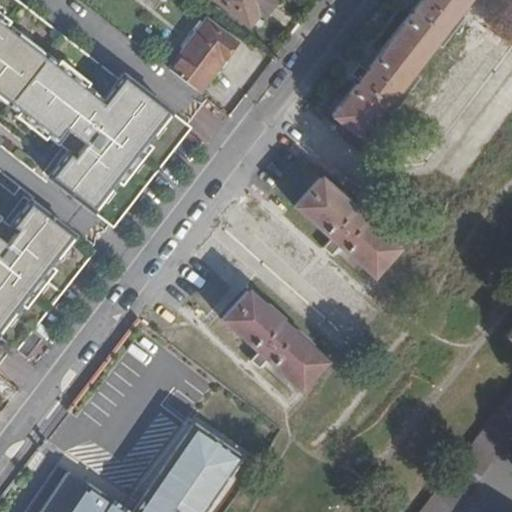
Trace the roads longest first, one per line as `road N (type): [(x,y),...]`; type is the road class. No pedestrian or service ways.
road 1 (residential): [(0,454),(350,0)]
road 2 (unknown): [(127,261),(0,162)]
road 3 (unknown): [(41,431),(162,511)]
